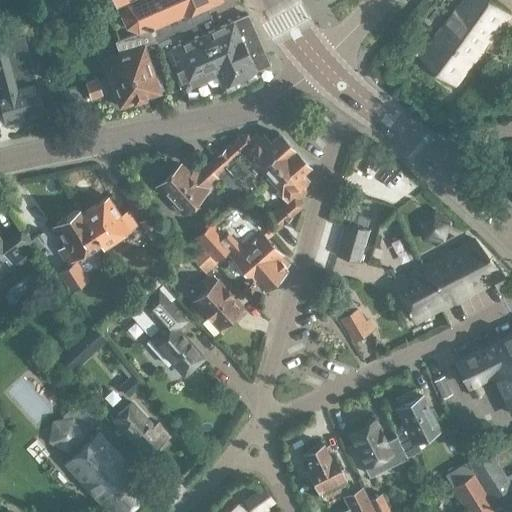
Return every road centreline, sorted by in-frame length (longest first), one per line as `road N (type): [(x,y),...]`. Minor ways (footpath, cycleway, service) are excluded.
road 1 (residential): [(259,430),(267,372),(357,97)]
road 2 (secondary): [(0,161),(229,112),(317,66)]
road 3 (residential): [(259,430),(277,413),(511,303)]
